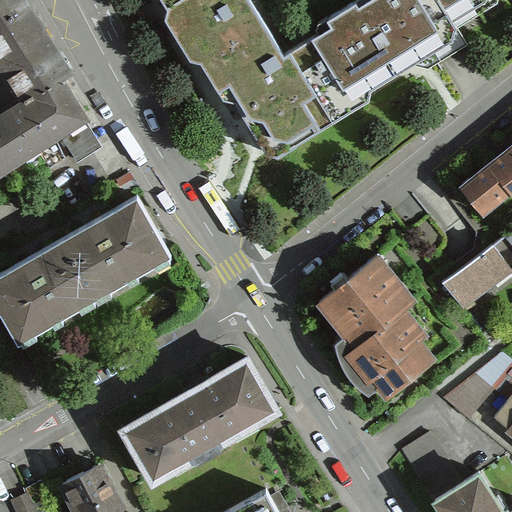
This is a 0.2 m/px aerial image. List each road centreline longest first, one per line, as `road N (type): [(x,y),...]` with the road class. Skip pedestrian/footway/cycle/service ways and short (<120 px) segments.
road 1 (tertiary): [(77,0),(256,297)]
road 2 (residential): [(511,88),(256,297)]
road 3 (residential): [(256,297),(0,447)]
road 4 (tertiary): [(256,297),(395,511)]
